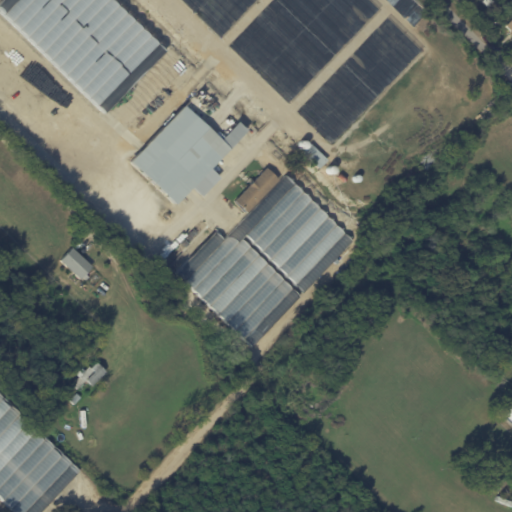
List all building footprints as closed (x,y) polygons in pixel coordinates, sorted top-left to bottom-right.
[(122,97),(106,113),(0,10),(0,2),(1,0),(112,0),(165,51),(122,97)] [(181,0),(220,37),(255,0),(181,0)] [(511,38),(507,33),(509,31),(503,25),(511,16),(511,38)] [(234,122),(243,130),(170,205),(126,162),(180,107),(215,141),(234,122)] [(325,160),(318,168),(301,152),(309,144),(325,160)] [(275,180),(243,213),(230,201),(262,167),(275,180)] [(175,273),(214,232),(223,240),(284,175),(352,241),(304,292),(244,235),(240,239),(300,296),(251,347),(175,273)] [(81,256),(92,267),(85,274),(89,277),(85,281),(82,277),(80,280),(60,261),(72,248),(81,256)] [(93,387),(87,381),(95,373),(93,370),(87,376),(88,377),(87,380),(78,389),(72,384),(79,378),(76,375),(82,369),(85,372),(90,367),(92,369),(98,363),(107,373),(93,387)] [(81,398),(74,405),(69,400),(76,393),(81,398)] [(0,394),(82,471),(43,511),(16,511),(0,497),(0,394)] [(503,482),(494,492),(490,489),(493,486),(492,484),(498,478),(503,482)]
